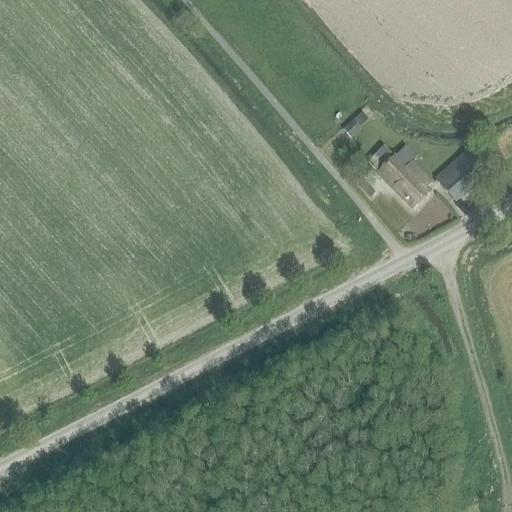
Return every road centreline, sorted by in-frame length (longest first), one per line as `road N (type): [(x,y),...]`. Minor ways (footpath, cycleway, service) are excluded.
road 1 (unclassified): [(0,468),(437,242)]
road 2 (track): [(504,511),(504,483),(437,242)]
